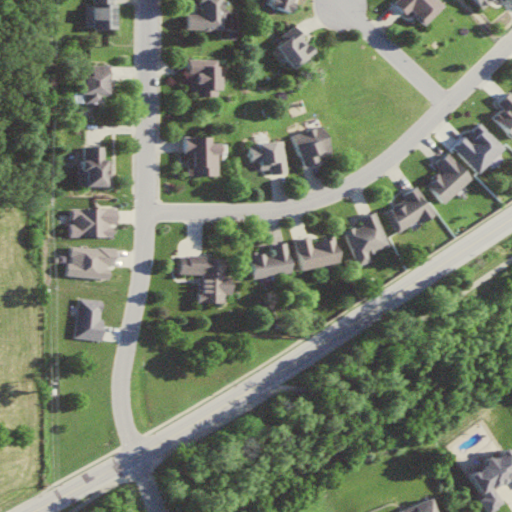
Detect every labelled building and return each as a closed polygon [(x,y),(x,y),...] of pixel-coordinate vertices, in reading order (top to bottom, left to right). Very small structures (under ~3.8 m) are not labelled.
[(121,1),(118,1),(118,0),(97,0),(97,27),(120,28),(121,1)] [(190,29),(228,30),(227,0),(204,0),(205,14),(190,14),(190,29)] [(320,51),(300,24),(286,35),(289,39),(280,46),(298,68),(320,51)] [(223,96),(223,59),(194,60),(194,85),(200,85),(200,96),(223,96)] [(79,103),(105,102),(105,95),(114,95),(112,64),(85,66),(87,93),(79,93),(79,103)] [(497,117),(511,132),(511,93),(501,104),(506,109),(497,117)] [(458,148),(482,174),(493,163),(497,168),(507,159),(502,154),(508,148),(485,123),(458,148)] [(338,152),(327,125),(297,137),(309,168),(324,162),(322,158),(338,152)] [(222,176),(223,150),(231,150),(231,143),(215,143),(215,137),(197,136),(196,145),(191,145),(191,175),(222,176)] [(293,172),(288,140),(253,145),(255,162),(264,161),(266,170),(275,169),(276,174),(293,172)] [(109,147),(87,146),(86,169),(82,169),(82,185),(109,186),(109,176),(115,176),(115,160),(108,159),(109,147)] [(432,184),(446,203),(475,180),(454,152),(439,163),(447,173),(432,184)] [(401,233),(423,220),(425,223),(436,216),(420,189),(387,209),(401,233)] [(74,236),(116,237),(116,224),(120,224),(120,209),(75,208),(74,236)] [(364,218),(367,224),(348,232),(362,266),(376,260),(373,253),(393,245),(380,212),(364,218)] [(344,262),(340,238),(316,242),(316,237),(300,240),(305,270),(344,262)] [(256,278),(296,273),(292,242),(277,245),(278,251),(253,255),(256,278)] [(74,245),(72,276),(112,279),(113,266),(118,266),(119,248),(74,245)] [(202,302),(229,303),(229,294),(236,294),(236,277),(230,277),(230,257),(184,256),(183,273),(203,274),(202,302)] [(79,338),(104,341),(108,300),(82,298),(79,338)] [(511,448),(489,462),(491,465),(473,476),(486,497),(483,499),(491,511),(497,511),(509,505),(498,488),(511,480),(511,448)] [(440,511),(436,499),(402,511),(440,511)]
